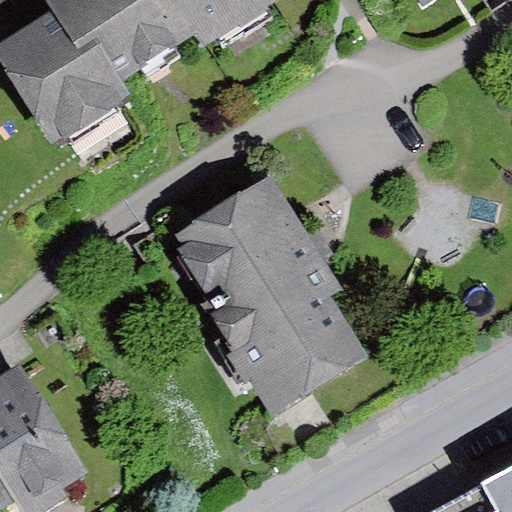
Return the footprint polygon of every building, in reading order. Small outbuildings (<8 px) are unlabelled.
[(52,17),(0,50),(0,68),(51,148),(129,98),(122,87),(157,65),(195,40),(204,54),(284,4),(281,0),(50,0),(44,4),(52,17)] [(265,181),(173,242),(179,252),(174,255),(205,303),(221,292),(230,306),(209,319),(234,358),(228,362),(246,388),(251,387),(273,420),(363,360),(326,304),(340,295),(312,252),(265,181)] [(20,368),(0,380),(0,470),(20,503),(25,511),(50,511),(68,501),(62,492),(87,477),(20,368)] [(0,511),(6,511),(20,503),(0,470),(0,511)] [(511,511),(511,475),(444,511),(511,511)]
